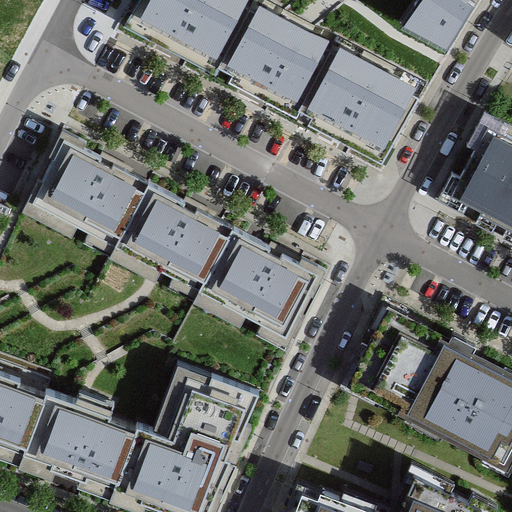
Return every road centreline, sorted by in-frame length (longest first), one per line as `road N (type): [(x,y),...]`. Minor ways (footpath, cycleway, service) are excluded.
road 1 (residential): [(381,231),(43,53)]
road 2 (residential): [(250,511),(381,231)]
road 3 (residential): [(381,231),(511,8)]
road 4 (residential): [(511,299),(381,231)]
